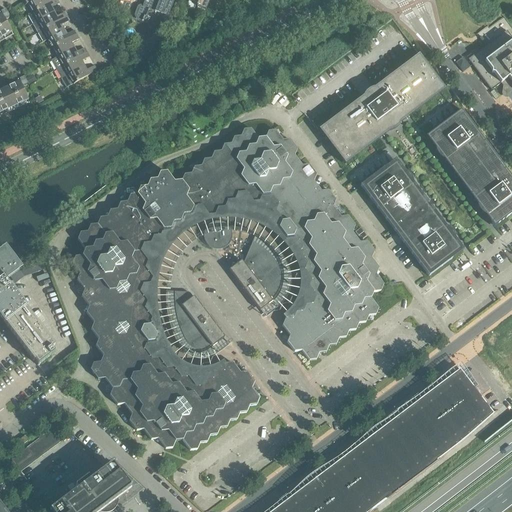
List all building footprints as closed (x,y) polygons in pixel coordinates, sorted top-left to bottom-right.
[(28,5),(33,13),(56,0),(21,0),(25,6),(28,5)] [(28,16),(33,25),(55,13),(52,8),(60,4),(57,0),(56,0),(33,13),(28,16)] [(142,21),(143,21),(144,19),(157,23),(169,27),(174,15),(173,13),(170,12),(174,0),(173,0),(166,0),(166,1),(162,0),(145,0),(143,6),(141,5),(138,6),(134,15),(136,18),(142,20),(142,21)] [(206,11),(209,0),(188,0),(189,1),(197,4),(196,6),(197,7),(206,11)] [(33,25),(38,34),(68,17),(65,14),(58,18),(55,13),(33,25)] [(0,39),(12,32),(2,15),(0,15),(0,39)] [(48,40),(65,31),(62,26),(70,22),(68,17),(38,34),(43,43),(48,40)] [(48,40),(53,49),(78,35),(75,31),(67,36),(65,31),(48,40)] [(511,39),(506,32),(468,60),(491,91),(500,84),(502,86),(507,87),(508,83),(505,80),(508,78),(511,83),(511,39)] [(53,49),(58,57),(58,58),(75,49),(72,44),(80,39),(78,35),(53,49)] [(51,61),(57,70),(88,53),(85,49),(77,53),(75,49),(58,58),(58,57),(51,61)] [(57,70),(62,79),(85,66),(82,62),(90,57),(88,53),(57,70)] [(373,94),(370,96),(367,98),(364,99),(362,97),(362,98),(318,130),(320,133),(327,142),(330,146),(331,148),(336,154),(338,152),(345,162),(377,137),(387,130),(388,129),(389,127),(390,126),(392,124),(394,123),(396,122),(398,122),(441,89),(434,79),(436,78),(418,55),(374,88),(373,89),(375,91),(373,94)] [(455,63),(462,73),(469,67),(462,58),(455,63)] [(85,66),(62,79),(67,88),(98,71),(95,67),(87,71),(85,66)] [(33,75),(27,78),(30,85),(36,81),(33,75)] [(0,113),(29,101),(22,86),(20,83),(17,84),(16,82),(8,86),(9,88),(1,92),(0,90),(0,89),(0,113)] [(243,99),(249,110),(253,107),(247,96),(243,99)] [(439,130),(429,138),(436,148),(438,148),(439,149),(440,150),(442,152),(443,154),(444,155),(444,158),(445,159),(479,203),(480,203),(481,204),(483,206),(485,208),(486,211),(487,213),(487,214),(495,224),(504,217),(506,219),(511,213),(511,179),(492,153),(490,149),(460,110),(458,112),(456,114),(450,118),(437,128),(439,130)] [(360,243),(352,234),(355,227),(347,217),(340,218),(333,208),(336,201),(328,191),(321,192),(314,182),(316,176),(309,166),(302,167),(294,157),(297,150),(290,140),(282,141),(275,131),(268,132),(265,139),(258,140),(251,130),(243,130),(241,137),(234,138),(231,145),(224,145),(221,152),(214,153),(211,160),(204,160),(201,167),(194,168),(191,175),(184,175),(181,181),(174,182),(166,173),(159,174),(157,181),(150,181),(147,187),(140,188),(137,195),(130,196),(127,202),(120,203),(117,210),(110,210),(107,217),(100,218),(97,225),(90,225),(87,232),(80,233),(77,240),(85,250),(82,256),(75,257),(72,264),(79,274),(77,280),(84,290),(81,297),(89,307),(86,313),(93,324),(91,330),(98,340),(95,347),(103,357),(100,363),(93,364),(90,371),(98,380),(105,380),(112,390),(109,397),(117,406),(124,406),(131,415),(129,422),(136,432),(143,431),(151,441),(158,440),(165,450),(172,449),(175,443),(182,442),(190,451),(197,450),(200,444),(207,443),(210,437),(217,436),(220,429),(227,428),(229,422),(236,421),(239,414),(246,414),(249,407),(256,406),(259,399),(252,389),(255,383),(247,373),(240,374),(233,364),(225,365),(223,371),(215,372),(213,379),(206,379),(203,386),(196,387),(193,394),(186,394),(178,384),(171,385),(164,375),(167,369),(159,359),(152,360),(144,350),(147,343),(140,333),(143,327),(150,326),(153,319),(145,309),(148,302),(140,293),(143,286),(136,276),(138,269),(131,260),(134,253),(141,252),(144,245),(151,244),(154,238),(168,236),(173,223),(181,222),(183,216),(190,215),(193,208),(200,207),(208,217),(215,216),(218,210),(225,209),(228,202),(235,201),(238,195),(245,194),(246,192),(247,194),(256,192),(257,190),(262,196),(269,196),(277,205),(274,212),(281,222),(288,221),(296,231),(293,237),(301,248),(298,254),(305,264),(302,271),(310,281),(317,280),(324,290),(322,296),(314,297),(312,304),(305,305),(302,311),(295,312),(292,319),(285,320),(282,326),(290,336),(287,343),(294,353),(301,352),(309,362),(316,361),(319,354),(326,354),(329,347),(336,346),(339,339),(346,339),(349,332),(356,331),(358,324),(366,324),(368,317),(376,316),(378,310),(371,300),(374,293),(381,292),(384,286),(376,275),(379,269),(371,259),(374,252),(367,242),(360,243)] [(452,259),(451,257),(460,250),(453,240),(451,239),(449,237),(447,236),(446,233),(445,231),(444,230),(444,228),(411,185),(410,184),(408,183),(404,179),(403,177),(402,175),(402,173),(395,163),(385,171),(383,169),(360,186),(429,277),(452,259)] [(203,237),(203,238),(204,239),(204,240),(204,242),(205,243),(205,244),(206,245),(207,246),(208,247),(209,248),(210,248),(211,249),(212,250),(213,250),(214,250),(216,251),(217,251),(218,251),(221,250),(222,250),(224,249),(225,251),(229,248),(228,246),(229,245),(230,244),(230,243),(231,242),(231,241),(232,239),(232,238),(232,237),(232,236),(232,234),(232,233),(231,232),(231,231),(230,230),(230,228),(229,227),(228,227),(227,226),(226,225),(225,224),(224,223),(222,223),(220,222),(218,222),(217,222),(216,222),(215,222),(213,223),(211,223),(210,224),(209,225),(208,226),(207,226),(206,227),(206,228),(205,230),(204,231),(204,232),(204,233),(203,234),(203,235),(203,237)] [(355,233),(361,241),(366,237),(360,229),(355,233)] [(229,270),(238,282),(258,309),(259,308),(265,316),(276,307),(278,305),(280,303),(282,301),(284,298),(285,295),(286,292),(287,289),(288,286),(288,283),(288,280),(288,277),(288,274),(287,270),(284,265),(281,260),(278,255),(274,251),(270,247),(265,243),(260,240),(255,237),(243,263),(241,261),(229,270)] [(0,316),(34,361),(35,361),(38,365),(54,353),(51,349),(54,346),(9,287),(9,286),(5,280),(19,269),(5,249),(0,252),(0,316)] [(183,348),(185,350),(186,351),(188,352),(191,354),(193,355),(195,355),(198,356),(200,356),(202,356),(205,356),(207,356),(210,355),(212,354),(214,353),(216,352),(227,344),(221,336),(222,335),(196,300),(195,301),(189,293),(168,292),(168,301),(169,311),(171,320),(173,329),(177,338),(181,346),(183,348)] [(370,511),(444,456),(452,450),(461,443),(469,436),(498,410),(493,414),(473,388),(459,371),(446,381),(433,389),(427,394),(426,393),(425,393),(424,393),(423,394),(422,394),(421,395),(421,396),(421,397),(421,398),(422,398),(422,399),(421,400),(420,400),(408,409),(395,419),(381,429),(369,439),(331,468),(330,469),(317,477),(316,478),(305,488),(304,488),(291,497),(278,508),(272,511),(370,511)] [(19,441),(22,446),(29,441),(25,436),(19,441)] [(11,460),(17,468),(33,456),(27,448),(11,460)] [(75,487),(77,490),(49,511),(50,511),(98,511),(99,511),(100,511),(110,511),(111,511),(112,511),(113,510),(115,509),(116,508),(116,507),(117,506),(117,505),(118,504),(118,503),(118,502),(118,501),(118,500),(118,498),(118,497),(130,488),(112,464),(90,481),(87,477),(75,487)]
